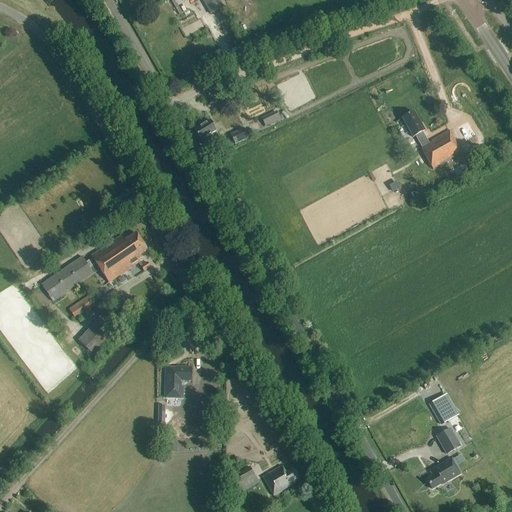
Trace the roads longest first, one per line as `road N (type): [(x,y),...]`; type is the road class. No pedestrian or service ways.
road 1 (unclassified): [(324,511),(215,327),(190,303),(144,201),(60,61),(0,7)]
road 2 (unclassified): [(403,511),(168,104)]
road 3 (track): [(237,77),(408,15)]
road 4 (unclassified): [(168,104),(108,0)]
